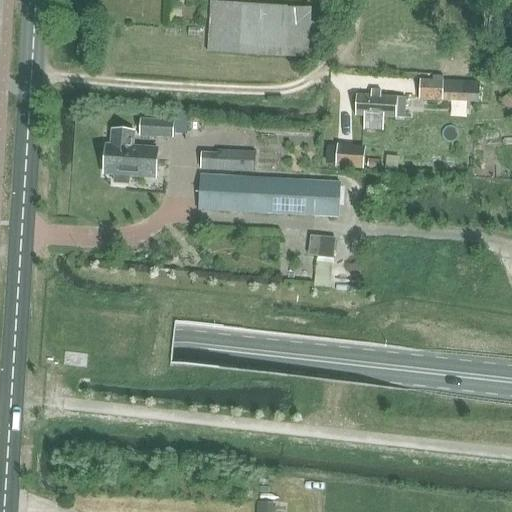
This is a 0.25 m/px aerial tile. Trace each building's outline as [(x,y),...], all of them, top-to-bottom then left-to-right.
[(211,50),(307,55),(310,5),(214,1),(211,50)] [(420,100),(442,101),(466,102),(467,83),(421,81),(420,100)] [(511,93),(503,100),(510,110),(511,108),(511,93)] [(356,115),(368,116),(367,129),(385,130),(386,117),(405,118),(406,98),(358,96),(356,115)] [(173,122),(140,121),(139,138),(172,140),(173,122)] [(107,147),(105,175),(115,176),(114,184),(129,185),(129,177),(155,179),(158,151),(134,149),(135,133),(112,131),(111,147),(107,147)] [(340,146),(339,167),(365,169),(366,148),(340,146)] [(217,154),(201,153),(200,170),(255,173),(256,153),(249,153),(217,151),(217,154)] [(201,176),(199,210),(339,217),(341,183),(201,176)] [(335,239),(319,237),(317,257),(333,259),(335,239)] [(271,511),(272,505),(259,503),(258,511),(271,511)]
